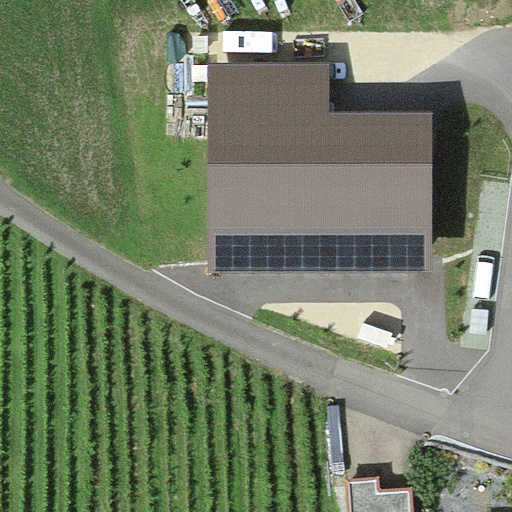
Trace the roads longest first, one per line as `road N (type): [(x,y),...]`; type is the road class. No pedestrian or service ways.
road 1 (residential): [(484,428),(347,387),(145,293)]
road 2 (track): [(145,293),(0,196)]
road 3 (residential): [(511,279),(484,428)]
